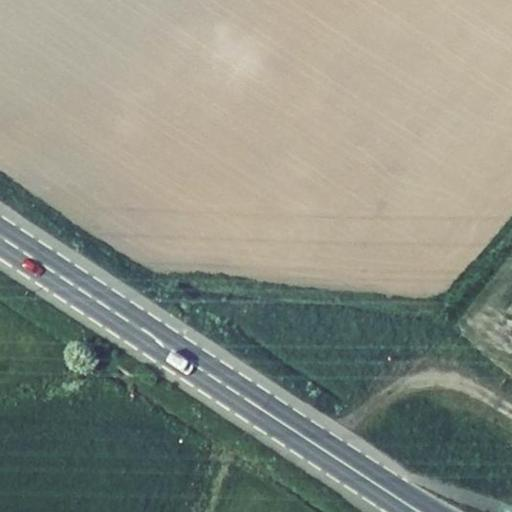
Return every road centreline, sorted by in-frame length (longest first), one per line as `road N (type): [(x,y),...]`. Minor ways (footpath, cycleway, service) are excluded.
road 1 (primary): [(0,236),(329,454)]
road 2 (track): [(511,414),(456,379),(414,378),(392,389),(329,454)]
road 3 (primary): [(440,511),(329,454)]
